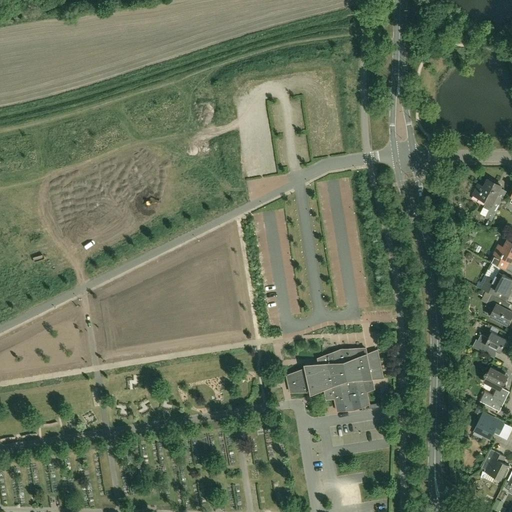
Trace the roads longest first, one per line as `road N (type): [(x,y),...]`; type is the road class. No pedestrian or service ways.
road 1 (unclassified): [(444,511),(436,465),(437,315),(423,235)]
road 2 (unclassified): [(398,78),(394,156),(423,235)]
